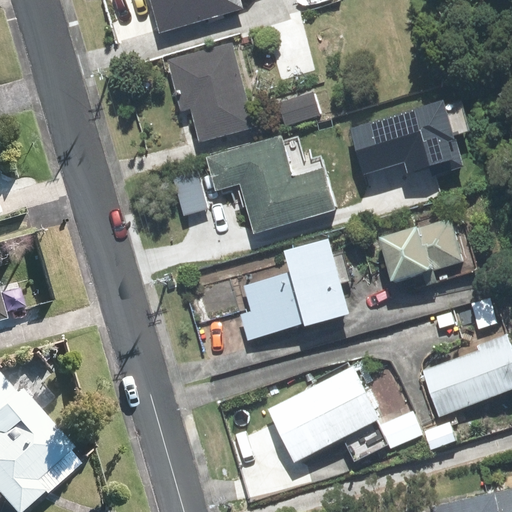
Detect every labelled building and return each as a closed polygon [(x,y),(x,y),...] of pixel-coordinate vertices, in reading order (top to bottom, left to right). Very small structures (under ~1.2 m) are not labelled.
[(243,9),(240,0),(157,0),(166,32),(243,9)] [(235,46),(174,63),(186,108),(195,105),(206,143),(258,129),(235,46)] [(316,96),(283,106),(290,127),(322,118),(316,96)] [(286,144),(214,164),(222,193),(246,186),(260,237),(339,215),(328,177),(298,186),(286,144)] [(454,224),(379,245),(390,284),(465,263),(454,224)] [(248,319),(253,336),(352,309),(335,246),(294,258),(299,276),(251,289),(259,316),(248,319)] [(236,280),(187,294),(196,327),(245,314),(236,280)] [(511,346),(428,376),(442,414),(511,389),(511,346)] [(359,372),(276,414),(300,461),(383,419),(359,372)] [(74,458),(0,374),(0,490),(16,509),(74,458)] [(453,425),(428,434),(434,451),(459,442),(453,425)] [(511,511),(511,494),(441,510),(441,511),(511,511)]
